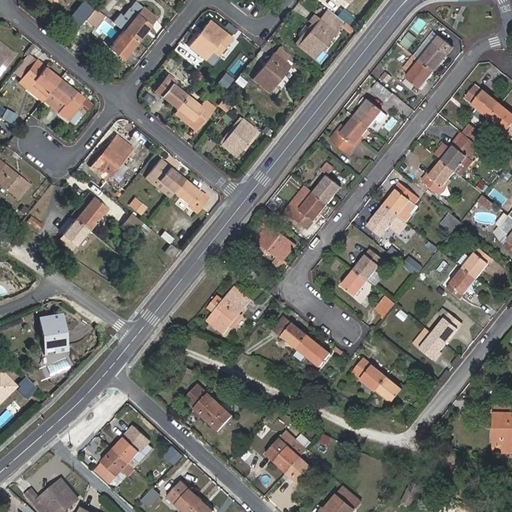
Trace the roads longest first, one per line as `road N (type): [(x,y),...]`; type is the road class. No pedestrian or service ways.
road 1 (residential): [(511,39),(479,52),(293,284),(351,330)]
road 2 (secondary): [(405,0),(248,197)]
road 3 (residential): [(111,366),(268,511)]
road 4 (secondary): [(248,197),(137,336)]
road 5 (residential): [(511,315),(408,447)]
road 6 (residential): [(0,314),(53,281),(137,336)]
road 7 (residential): [(248,197),(121,96)]
road 8 (residential): [(121,96),(2,0)]
road 9 (residential): [(121,96),(67,165),(29,136)]
road 10 (residential): [(202,0),(121,96)]
road 11 (residential): [(45,428),(132,511)]
